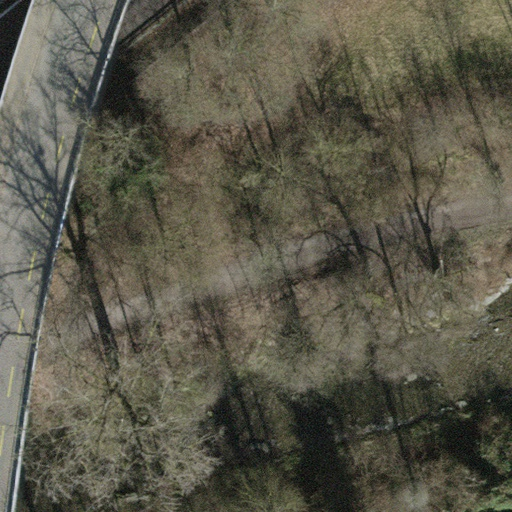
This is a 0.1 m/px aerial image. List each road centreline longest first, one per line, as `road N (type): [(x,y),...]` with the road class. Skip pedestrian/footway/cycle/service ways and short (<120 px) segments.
road 1 (track): [(0,354),(341,234),(511,208)]
road 2 (residential): [(0,367),(54,111),(92,0)]
